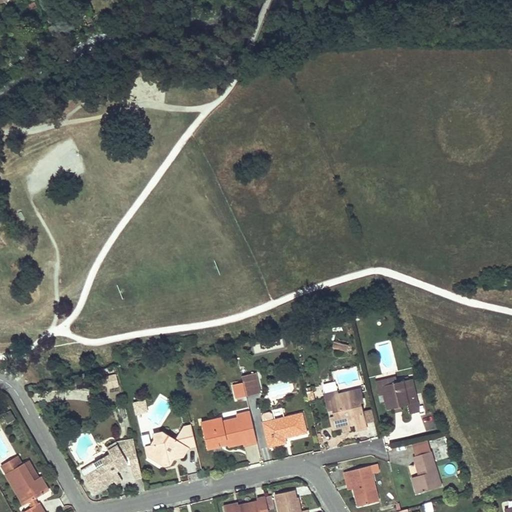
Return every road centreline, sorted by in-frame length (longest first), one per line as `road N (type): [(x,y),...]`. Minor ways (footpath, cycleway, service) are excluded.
road 1 (residential): [(301,467),(98,511)]
road 2 (residential): [(0,378),(14,387),(84,511)]
